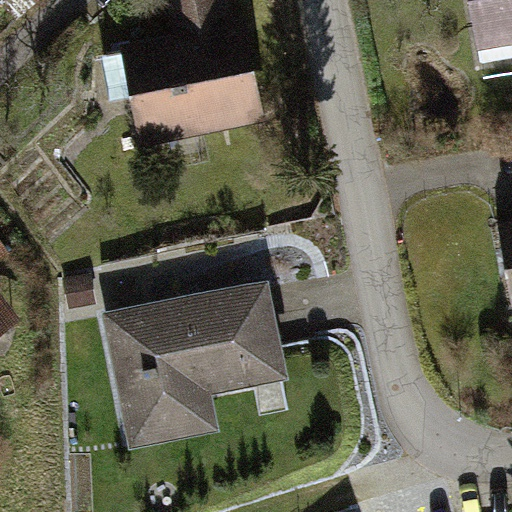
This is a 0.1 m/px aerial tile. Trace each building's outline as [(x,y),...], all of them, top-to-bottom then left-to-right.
[(180,0),(189,41),(128,53),(149,158),(270,135),(244,0),(180,0)] [(511,0),(475,0),(485,62),(511,58),(511,0)] [(511,209),(502,210),(511,282),(511,209)] [(0,343),(21,328),(0,299),(0,268),(11,261),(0,246),(0,343)] [(95,284),(66,289),(72,321),(100,317),(95,284)] [(279,289),(105,321),(131,461),(225,444),(219,409),(298,395),(279,289)]
